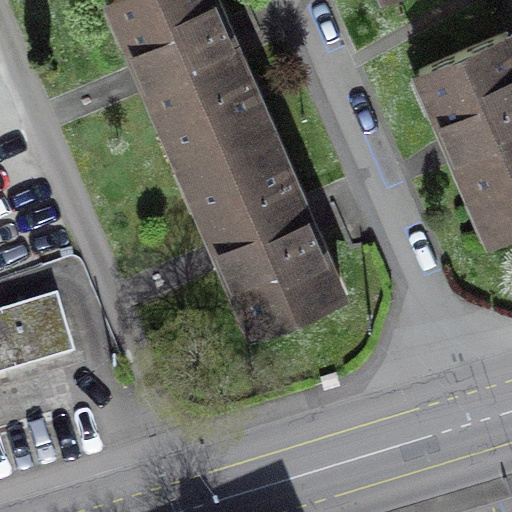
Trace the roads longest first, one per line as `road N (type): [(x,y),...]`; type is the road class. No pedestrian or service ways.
road 1 (residential): [(471,430),(286,0)]
road 2 (secondary): [(196,511),(471,430)]
